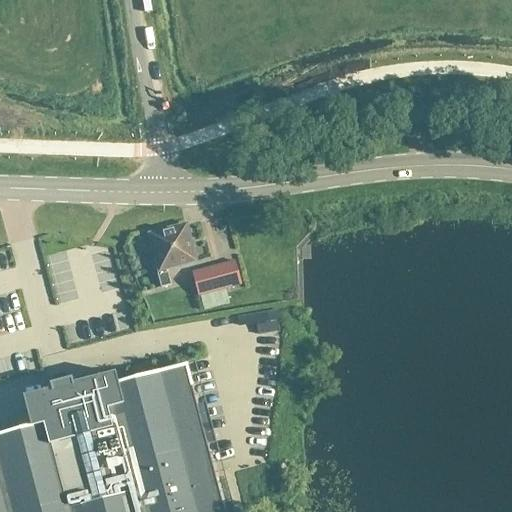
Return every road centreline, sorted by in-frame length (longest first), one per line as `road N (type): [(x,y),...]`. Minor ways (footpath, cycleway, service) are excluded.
road 1 (secondary): [(511,171),(398,168),(157,193)]
road 2 (unclassified): [(157,193),(159,150),(131,0)]
road 3 (secondary): [(157,193),(0,189)]
